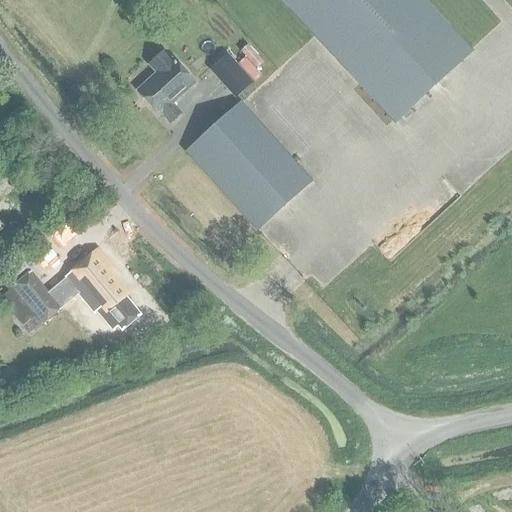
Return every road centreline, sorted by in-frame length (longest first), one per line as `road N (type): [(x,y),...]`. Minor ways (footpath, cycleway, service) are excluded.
road 1 (unclassified): [(389,443),(336,381),(166,244),(0,50)]
road 2 (unclassified): [(389,443),(511,417)]
